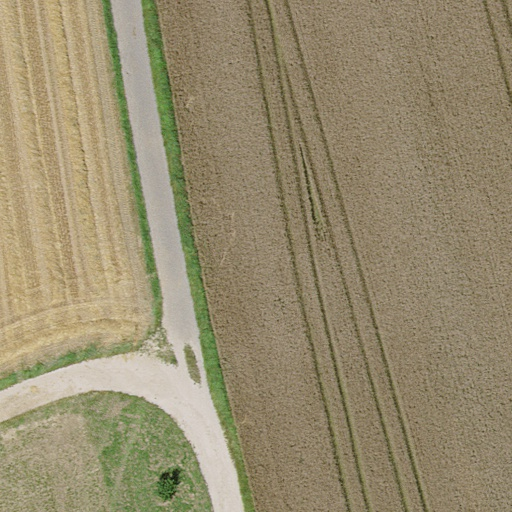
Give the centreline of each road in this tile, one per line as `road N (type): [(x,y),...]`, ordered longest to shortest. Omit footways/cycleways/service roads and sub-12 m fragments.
road 1 (track): [(227,511),(183,348),(0,438)]
road 2 (track): [(134,0),(183,348)]
